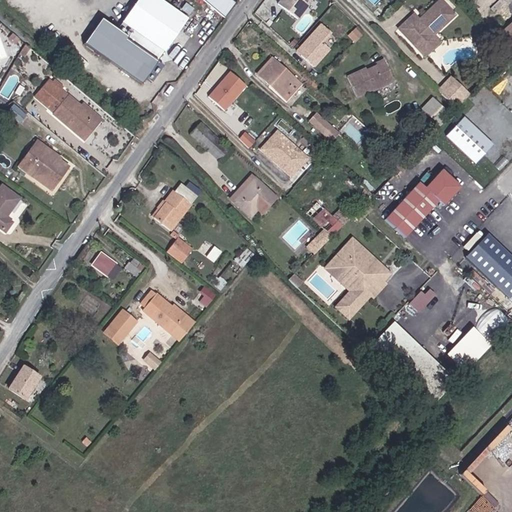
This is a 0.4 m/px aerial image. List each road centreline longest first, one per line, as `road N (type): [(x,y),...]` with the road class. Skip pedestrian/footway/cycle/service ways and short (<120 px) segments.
road 1 (residential): [(252,0),(0,362)]
road 2 (unknown): [(373,318),(511,146)]
